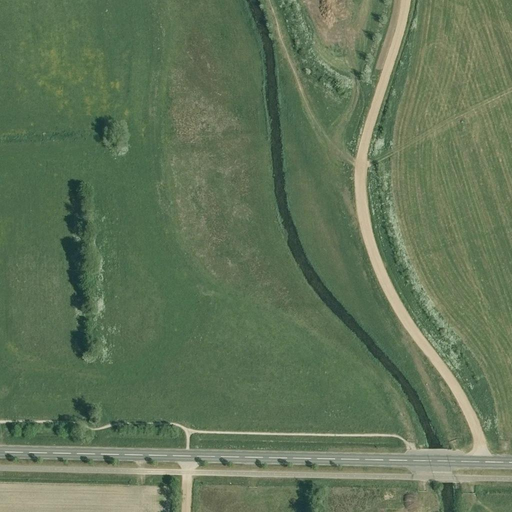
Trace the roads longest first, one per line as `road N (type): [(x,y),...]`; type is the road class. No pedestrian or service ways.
road 1 (secondary): [(511,462),(0,452)]
road 2 (track): [(364,142),(371,247),(405,319),(465,401),(483,461)]
road 3 (track): [(405,0),(364,142)]
